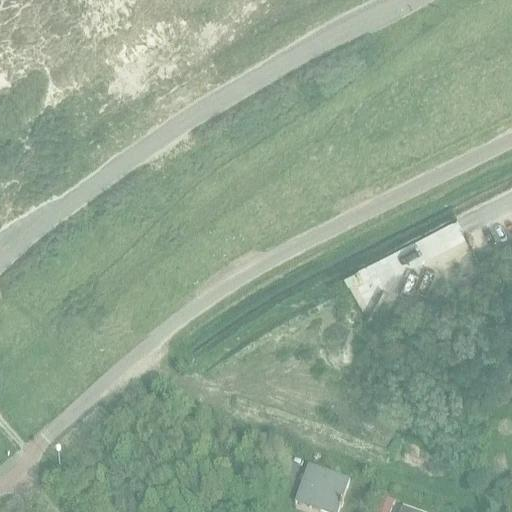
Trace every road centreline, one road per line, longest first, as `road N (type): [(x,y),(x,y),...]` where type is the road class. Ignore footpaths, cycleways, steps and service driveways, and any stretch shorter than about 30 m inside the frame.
road 1 (unclassified): [(19,477),(48,433),(176,322),(246,275),(511,141)]
road 2 (unclassified): [(0,266),(53,219),(224,100),(411,0)]
